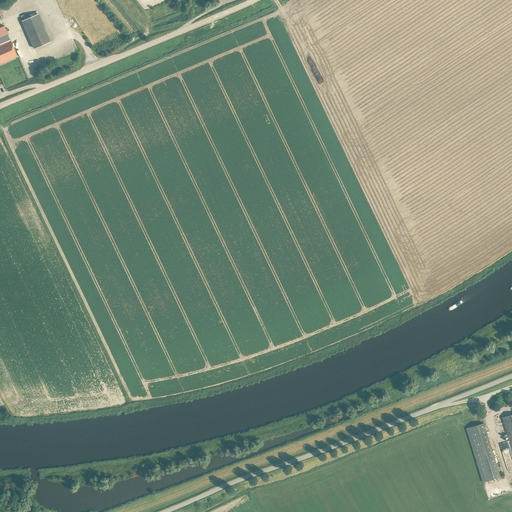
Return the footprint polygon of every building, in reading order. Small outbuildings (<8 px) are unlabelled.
[(35,48),(50,41),(38,14),(22,21),(35,48)] [(0,45),(11,41),(4,26),(0,27),(0,45)] [(0,63),(17,56),(11,41),(0,45),(0,63)] [(511,414),(503,417),(504,422),(511,448),(511,414)] [(500,477),(485,428),(484,423),(467,428),(484,482),(500,477)]
